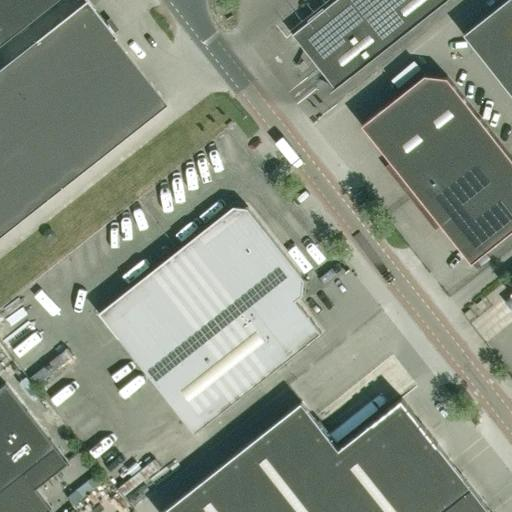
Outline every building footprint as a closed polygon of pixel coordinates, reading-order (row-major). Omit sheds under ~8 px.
[(0,0),(0,43),(54,0),(0,0)] [(0,233),(166,103),(113,37),(115,35),(86,0),(82,0),(34,39),(0,65),(0,233)] [(447,0),(334,0),(293,33),(325,73),(337,88),(447,0)] [(505,82),(511,76),(511,0),(505,0),(465,32),(505,82)] [(411,197),(493,132),(448,76),(425,73),(362,123),(392,161),(386,166),(411,197)] [(511,157),(493,132),(411,197),(436,229),(442,224),(472,261),(511,229),(511,157)] [(195,432),(322,332),(296,299),(303,294),(305,278),(248,206),(234,205),(99,311),(195,432)] [(0,511),(46,511),(52,508),(36,488),(69,462),(56,447),(6,383),(0,386),(0,511)] [(492,511),(438,443),(402,397),(339,447),(302,400),(161,511),(160,511),(492,511)] [(153,450),(118,483),(136,502),(171,469),(153,450)]
